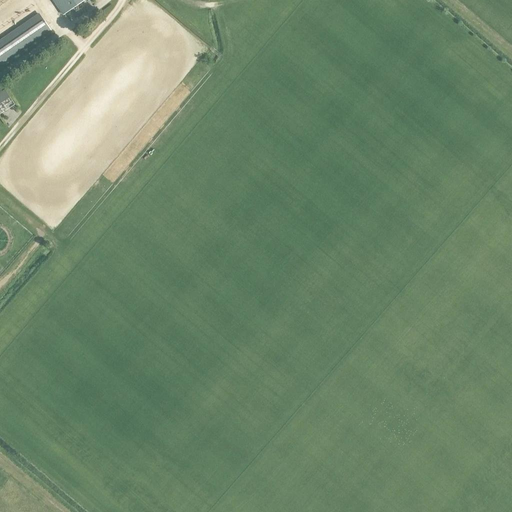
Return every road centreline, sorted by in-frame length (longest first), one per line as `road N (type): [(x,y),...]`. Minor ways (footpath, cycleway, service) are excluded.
road 1 (track): [(454,0),(511,48),(62,511),(0,458)]
road 2 (track): [(0,147),(122,0)]
road 3 (track): [(0,288),(46,233),(0,195)]
